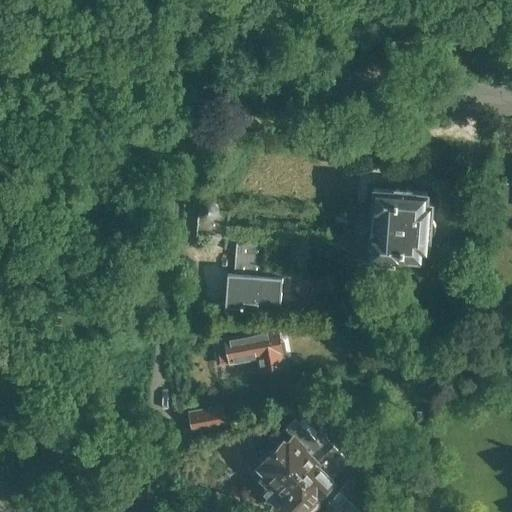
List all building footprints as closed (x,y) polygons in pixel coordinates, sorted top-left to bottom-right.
[(374,188),(372,210),(378,211),(377,234),(371,234),(369,256),(373,256),(372,265),(395,267),(396,260),(402,261),(402,259),(424,261),(425,252),(428,253),(432,202),(427,201),(428,192),(411,191),(410,188),(396,187),(395,189),(374,188)] [(486,277),(502,277),(502,272),(511,272),(511,265),(502,264),(503,224),(487,223),(486,277)] [(228,272),(226,306),(244,308),(245,302),(256,302),(256,307),(275,309),(277,308),(279,307),(280,305),(281,277),(263,276),(264,274),(263,274),(265,244),(236,242),(234,273),(228,272)] [(258,355),(261,367),(285,362),(279,327),(268,329),(268,330),(251,333),(251,332),(213,340),(219,364),(258,355)] [(223,407),(191,413),(195,431),(226,424),(223,407)] [(282,437),(280,438),(297,455),(291,461),(305,474),(298,481),(313,496),(314,496),(349,459),(300,412),(279,433),(282,437)] [(359,429),(364,465),(380,463),(375,427),(359,429)] [(297,455),(280,438),(262,456),(263,457),(256,464),(258,466),(252,472),(264,484),(265,490),(277,503),(283,497),(297,511),(300,510),(301,511),(312,511),(319,505),(319,500),(314,496),(313,496),(298,481),(305,474),(291,461),(297,455)] [(380,453),(384,479),(398,476),(394,450),(380,453)]
